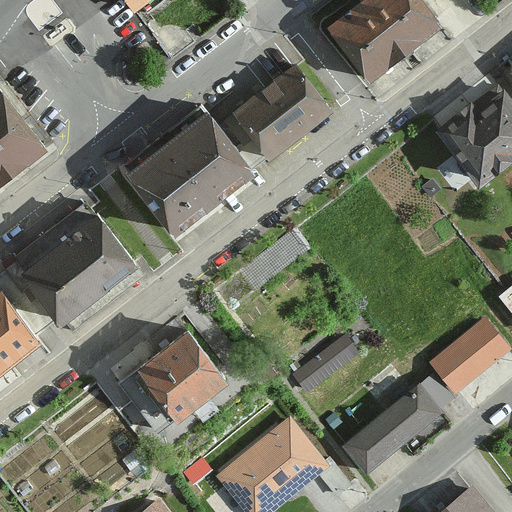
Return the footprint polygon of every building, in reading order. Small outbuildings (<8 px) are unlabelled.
[(364,0),(327,28),(371,85),(443,29),(420,0),(364,0)] [(231,104),(269,155),(328,110),(290,60),(231,104)] [(471,97),(440,121),(479,171),(511,145),(511,90),(504,80),(475,102),(471,97)] [(0,91),(0,186),(46,149),(0,91)] [(123,168),(172,232),(251,172),(202,107),(173,129),(123,168)] [(439,183),(430,175),(422,183),(430,191),(439,183)] [(21,266),(68,327),(137,273),(91,213),(21,266)] [(0,378),(42,347),(1,293),(0,293),(0,378)] [(425,361),(453,394),(508,349),(480,315),(425,361)] [(291,374),(305,392),(358,349),(344,331),(291,374)] [(188,332),(136,372),(176,425),(228,385),(188,332)] [(340,443),(365,474),(439,413),(413,382),(340,443)] [(212,476),(242,511),(266,511),(324,462),(283,415),(212,476)] [(436,511),(486,511),(465,487),(436,511)] [(173,511),(159,494),(136,511),(173,511)]
